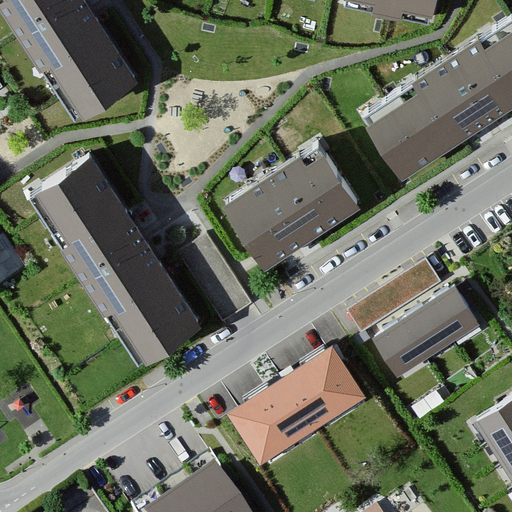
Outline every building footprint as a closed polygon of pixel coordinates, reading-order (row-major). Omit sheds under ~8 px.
[(89,0),(7,0),(76,111),(135,74),(89,0)] [(440,0),(390,0),(438,10),(440,0)] [(511,21),(371,113),(409,172),(511,105),(511,21)] [(320,136),(225,198),(267,263),(363,201),(320,136)] [(91,146),(31,184),(142,358),(202,319),(91,146)] [(425,254),(346,305),(361,329),(440,278),(425,254)] [(480,318),(455,280),(374,332),(398,370),(480,318)] [(257,454),(366,388),(333,334),(224,400),(257,454)] [(511,392),(475,416),(511,474),(511,392)] [(245,511),(214,466),(146,511),(245,511)] [(389,511),(378,495),(352,511),(389,511)]
